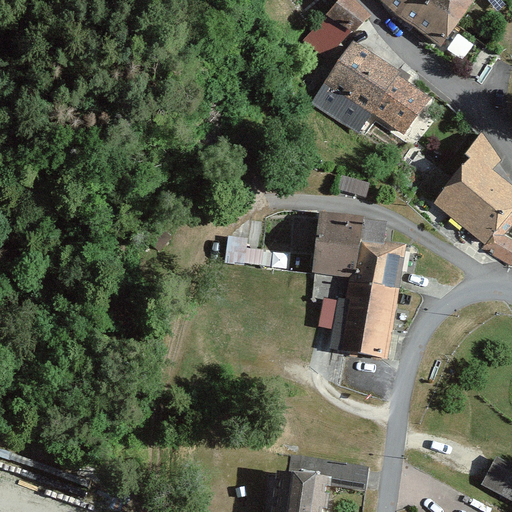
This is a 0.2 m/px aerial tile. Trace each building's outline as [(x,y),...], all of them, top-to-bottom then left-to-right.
[(367,22),(342,0),(340,0),(304,41),(325,60),(350,32),(354,35),(367,22)] [(387,0),(442,44),(459,21),(429,0),(387,0)] [(429,0),(459,21),(474,0),(429,0)] [(398,74),(352,44),(313,103),(359,133),(371,115),(403,136),(428,98),(396,77),(398,74)] [(436,203),(485,244),(496,231),(511,212),(511,189),(491,173),(501,161),(483,135),(465,156),(471,161),(436,203)] [(383,225),(319,218),(313,273),(349,276),(353,242),(381,245),(383,225)] [(483,248),(511,266),(511,265),(511,241),(496,231),(485,244),(483,248)] [(398,287),(403,247),(381,245),(353,242),(349,276),(348,281),(398,287)] [(338,299),(332,351),(395,357),(397,337),(393,337),(398,287),(348,281),(346,300),(338,299)] [(296,476),(330,482),(363,487),(366,468),(298,458),(296,476)] [(511,500),(511,466),(497,459),(483,485),(511,500)] [(325,511),(330,482),(296,476),(277,474),(271,511),(325,511)]
